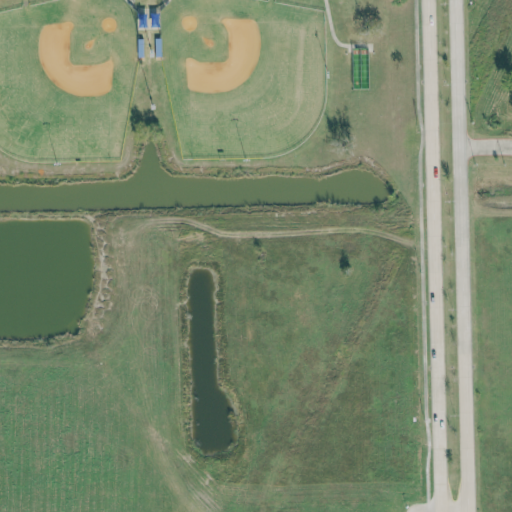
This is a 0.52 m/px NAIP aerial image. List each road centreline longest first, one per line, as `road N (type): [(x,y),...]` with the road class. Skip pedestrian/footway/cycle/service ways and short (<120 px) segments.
road 1 (secondary): [(468,511),(452,0)]
road 2 (secondary): [(428,0),(440,511)]
